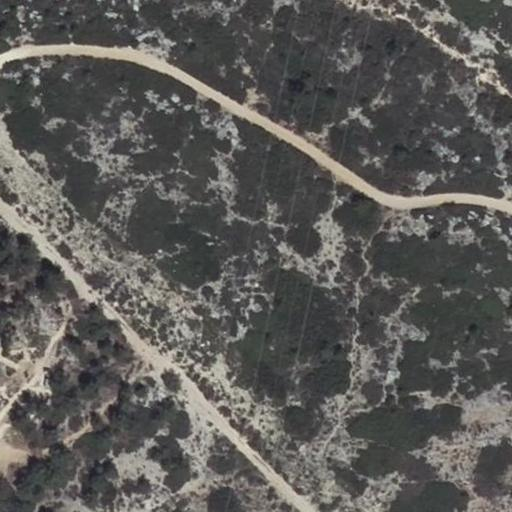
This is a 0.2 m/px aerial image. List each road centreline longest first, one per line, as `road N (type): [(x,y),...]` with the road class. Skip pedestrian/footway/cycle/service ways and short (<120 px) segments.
road 1 (track): [(0,60),(80,48),(158,62),(395,203),(470,197),(511,208)]
road 2 (track): [(312,511),(0,202)]
